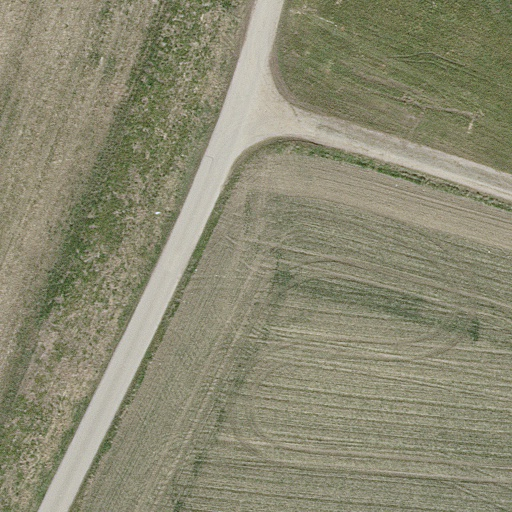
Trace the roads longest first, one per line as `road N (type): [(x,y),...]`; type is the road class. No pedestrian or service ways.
road 1 (track): [(268,0),(242,104),(53,511)]
road 2 (track): [(242,104),(511,189)]
